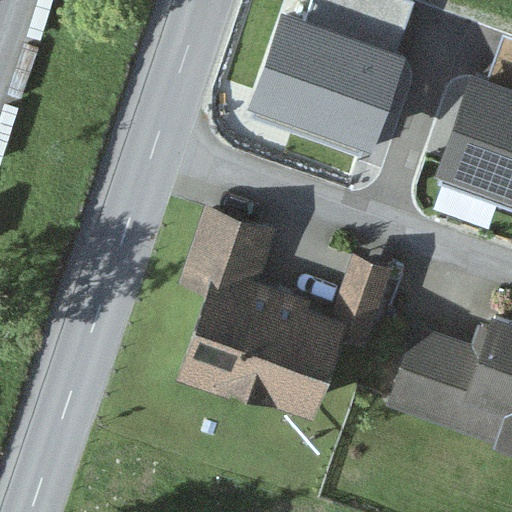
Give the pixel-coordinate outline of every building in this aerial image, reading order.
[(274,4),(238,104),(363,148),(399,49),(274,4)] [(194,308),(215,316),(256,331),(285,253),(222,231),(194,308)] [(362,272),(331,358),(350,365),(365,370),(396,284),(362,272)] [(385,393),(465,422),(494,342),(415,313),(385,393)] [(215,316),(185,398),(320,447),(350,365),(331,358),(256,331),(215,316)] [(465,422),(502,436),(495,454),(511,460),(511,327),(501,324),(494,342),(465,422)]
